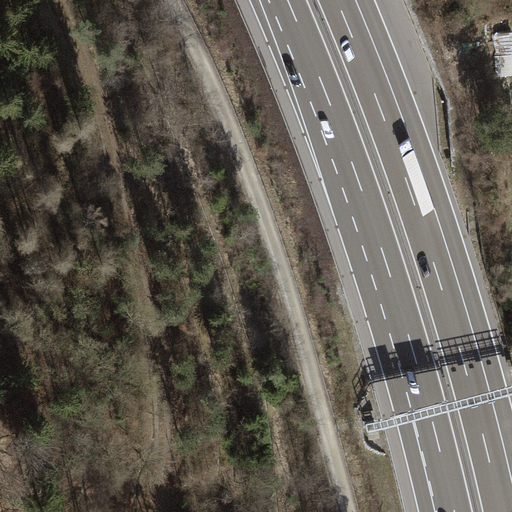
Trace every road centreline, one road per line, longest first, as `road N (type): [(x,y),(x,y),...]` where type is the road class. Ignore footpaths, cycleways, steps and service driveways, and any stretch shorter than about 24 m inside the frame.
road 1 (track): [(172,0),(268,227),(350,511)]
road 2 (motorway): [(278,0),(386,291),(446,511)]
road 3 (motorway): [(510,511),(446,273),(346,0)]
road 4 (track): [(60,0),(103,114),(122,221),(153,326),(163,419),(160,511)]
